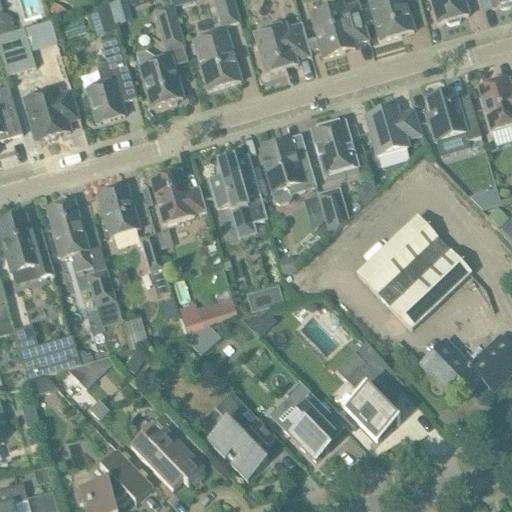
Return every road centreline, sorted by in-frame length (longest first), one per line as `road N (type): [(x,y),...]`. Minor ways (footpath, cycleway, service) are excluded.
road 1 (residential): [(0,196),(511,47)]
road 2 (unclassified): [(347,511),(511,468)]
